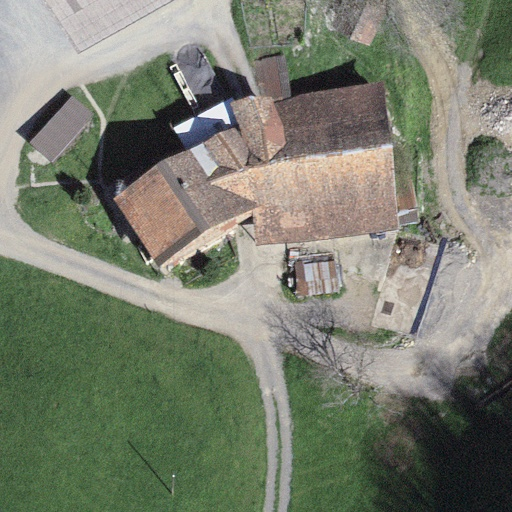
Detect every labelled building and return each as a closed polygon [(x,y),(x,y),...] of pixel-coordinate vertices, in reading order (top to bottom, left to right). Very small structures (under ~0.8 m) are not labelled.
[(363,32),(377,0),(347,0),(338,20),(363,32)] [(254,246),(399,235),(388,90),(243,100),(245,127),(252,215),(254,246)] [(84,130),(63,112),(32,147),(52,165),(84,130)] [(245,127),(115,202),(159,273),(252,215),(245,127)] [(297,298),(339,293),(335,264),(293,269),(297,298)]
